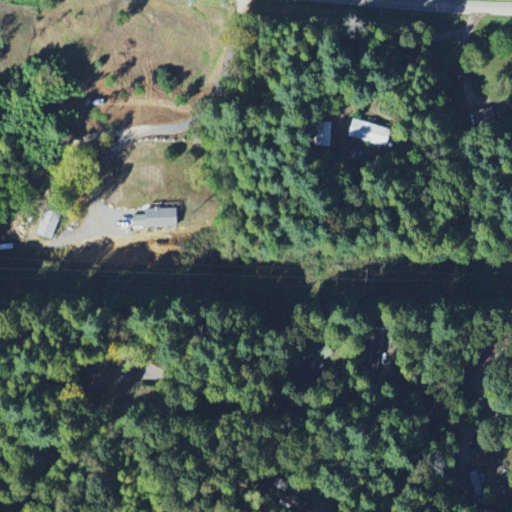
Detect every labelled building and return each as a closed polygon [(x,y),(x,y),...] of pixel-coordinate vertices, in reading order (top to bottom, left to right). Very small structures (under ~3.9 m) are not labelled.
[(473,112),(477,127),(496,122),(492,107),(473,112)] [(390,129),(352,119),(347,136),(386,146),(390,129)] [(134,226),(179,227),(179,208),(146,207),(146,215),(135,215),(134,226)] [(38,235),(54,238),(59,213),(43,209),(38,235)] [(478,473),(468,473),(469,489),(479,488),(478,473)]
